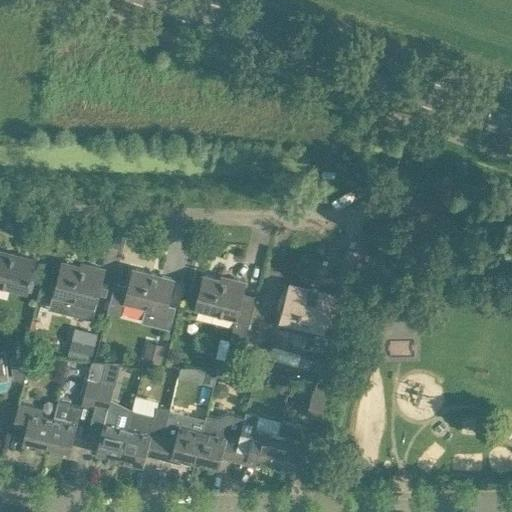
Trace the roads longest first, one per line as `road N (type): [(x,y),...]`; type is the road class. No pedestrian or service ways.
road 1 (tertiary): [(511,130),(158,0)]
road 2 (residential): [(372,206),(269,216),(0,207)]
road 3 (residential): [(255,505),(74,506),(0,485)]
road 4 (residential): [(511,504),(255,505)]
